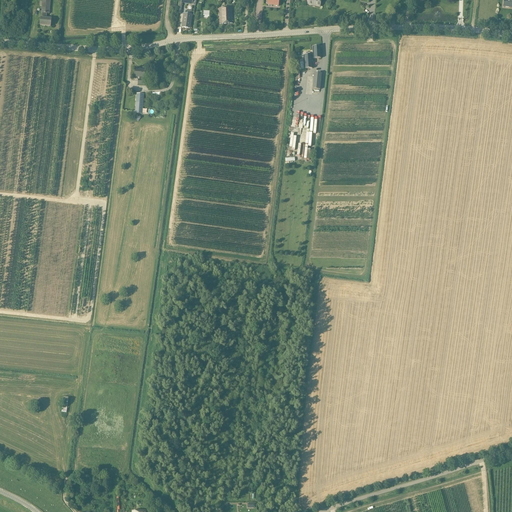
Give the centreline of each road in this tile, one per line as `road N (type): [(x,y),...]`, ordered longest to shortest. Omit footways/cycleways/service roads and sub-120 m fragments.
road 1 (tertiary): [(511,34),(348,29),(126,50),(0,41)]
road 2 (unknown): [(0,312),(81,320),(90,313),(102,208),(76,199),(75,191),(94,50)]
road 3 (unclassified): [(321,511),(511,452)]
road 4 (unknown): [(197,38),(195,52),(282,50),(275,145)]
